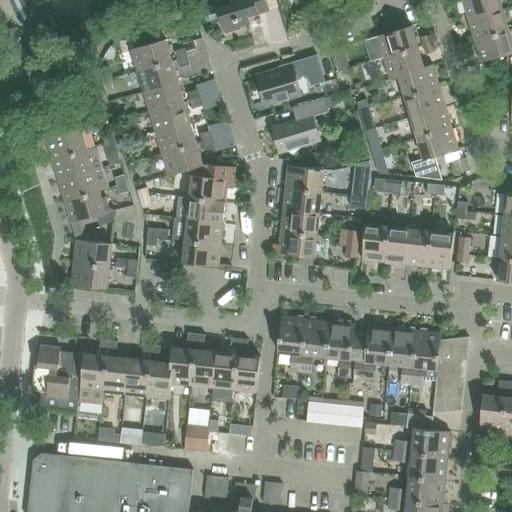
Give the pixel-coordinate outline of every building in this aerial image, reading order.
[(221,23),(223,32),(250,24),(248,17),(269,11),(266,0),(230,0),(232,3),(203,12),(207,27),(221,23)] [(462,0),(468,20),(503,10),(499,0),(462,0)] [(468,20),(475,41),(509,31),(503,10),(468,20)] [(377,36),(384,58),(418,48),(412,26),(377,36)] [(511,40),(509,31),(475,41),(481,63),(511,53),(511,40)] [(421,38),(424,46),(433,43),(431,35),(421,38)] [(131,50),(137,72),(172,61),(165,40),(131,50)] [(424,46),(426,55),(436,52),(433,43),(424,46)] [(345,47),(333,50),(339,72),(351,68),(345,47)] [(175,51),(177,60),(187,57),(185,48),(175,51)] [(390,80),(399,77),(399,76),(424,69),(424,67),(418,48),(384,58),(390,80)] [(293,67),(292,65),(257,76),(266,106),(301,95),(296,79),(308,76),(311,86),(325,82),(317,55),(303,60),(304,63),(293,67)] [(187,57),(177,60),(180,68),(190,65),(187,57)] [(137,72),(144,92),(178,82),(172,61),(137,72)] [(399,77),(405,97),(439,87),(433,65),(424,67),(424,69),(399,76),(399,77)] [(144,92),(150,113),(184,103),(178,82),(144,92)] [(405,97),(411,118),(445,107),(439,87),(405,97)] [(187,93),(190,101),(200,98),(197,90),(187,93)] [(200,98),(190,101),(192,109),(202,106),(200,98)] [(292,108),(296,120),(271,127),(279,154),(321,141),(314,117),(329,112),(325,99),(292,108)] [(357,102),(359,111),(369,108),(367,100),(357,102)] [(150,113),(156,134),(191,123),(184,103),(150,113)] [(411,118),(417,138),(452,128),(445,107),(411,118)] [(369,108),(359,111),(362,119),(371,116),(369,108)] [(156,134),(162,154),(197,144),(191,123),(156,134)] [(46,139),(53,161),(87,150),(81,128),(46,139)] [(452,128),(417,138),(424,160),(412,164),(416,178),(442,181),(435,157),(444,154),(458,150),(452,128)] [(200,134),(202,142),(212,139),(209,131),(200,134)] [(102,137),(105,145),(114,142),(112,134),(102,137)] [(212,139),(202,142),(205,151),(214,148),(212,139)] [(369,144),(372,152),(381,149),(379,141),(369,144)] [(114,142),(105,145),(107,153),(117,150),(114,142)] [(197,144),(162,154),(169,176),(203,166),(197,144)] [(381,149),(372,152),(374,160),(384,157),(381,149)] [(53,161),(59,181),(94,171),(87,150),(53,161)] [(452,162),(456,175),(470,171),(466,158),(452,162)] [(192,175),(190,198),(226,202),(227,188),(233,188),(235,168),(208,165),(207,177),(192,175)] [(288,166),(286,188),(322,192),(324,170),(288,166)] [(349,188),(369,190),(371,171),(351,169),(349,188)] [(59,181),(65,202),(100,192),(94,171),(59,181)] [(115,178),(117,186),(127,183),(124,175),(115,178)] [(383,193),(392,194),(393,183),(384,182),(383,193)] [(127,183),(117,186),(120,195),(129,192),(127,183)] [(393,183),(392,194),(400,195),(401,184),(393,183)] [(427,194),(435,195),(436,185),(428,184),(427,194)] [(436,185),(435,195),(444,196),(445,186),(436,185)] [(139,199),(149,196),(147,188),(137,191),(139,199)] [(286,188),(284,210),(319,214),(322,192),(286,188)] [(100,192),(65,202),(72,224),(106,213),(100,192)] [(139,199),(142,207),(152,204),(149,196),(139,199)] [(358,205),(368,206),(369,197),(359,196),(358,205)] [(190,198),(187,219),(223,223),(226,202),(190,198)] [(457,210),(467,211),(468,203),(458,202),(457,210)] [(284,210),(281,231),(317,235),(319,214),(284,210)] [(467,211),(457,210),(455,225),(465,226),(466,222),(473,223),(474,212),(467,211)] [(511,216),(504,215),(502,237),(511,237),(511,216)] [(187,219),(185,241),(221,245),(223,223),(187,219)] [(362,260),(385,263),(388,227),(366,224),(362,260)] [(385,263),(406,265),(410,229),(388,227),(385,263)] [(147,237),(157,238),(158,229),(148,228),(147,237)] [(406,265),(427,267),(431,232),(410,229),(406,265)] [(348,238),(358,239),(359,231),(349,230),(348,238)] [(317,235),(281,231),(280,245),(274,245),(273,253),(315,258),(317,235)] [(431,232),(427,267),(450,270),(454,234),(431,232)] [(157,238),(147,237),(146,245),(157,246),(157,238)] [(511,237),(502,237),(500,258),(511,259),(511,237)] [(358,239),(348,238),(347,247),(357,248),(358,239)] [(76,240),(74,262),(110,266),(112,244),(76,240)] [(185,241),(183,263),(219,267),(221,245),(185,241)] [(458,254),(468,255),(469,246),(459,245),(458,254)] [(468,255),(458,254),(457,262),(467,264),(468,255)] [(511,259),(500,258),(497,281),(511,282),(511,259)] [(128,268),(138,269),(139,261),(129,260),(128,268)] [(110,266),(74,262),(72,285),(108,289),(110,266)] [(127,277),(137,278),(138,269),(128,268),(127,277)] [(290,372),(301,373),(306,319),(282,317),(278,353),(292,354),(290,372)] [(313,357),(327,358),(330,322),(306,319),(301,373),(311,374),(313,357)] [(351,361),(365,362),(368,331),(354,330),(355,325),(330,322),(327,358),(340,359),(338,377),(349,378),(350,367),(351,361)] [(376,363),(389,365),(393,329),(369,326),(368,331),(365,362),(363,380),(374,381),(376,363)] [(401,384),(411,385),(417,331),(393,329),(389,365),(403,366),(401,384)] [(417,331),(411,385),(422,386),(424,369),(438,370),(438,366),(440,354),(441,341),(442,334),(417,331)] [(187,343),(196,344),(197,334),(188,333),(187,343)] [(196,344),(204,345),(205,335),(197,334),(196,344)] [(230,348),(239,349),(240,338),(231,337),(230,348)] [(441,341),(440,354),(468,351),(467,339),(469,339),(469,337),(441,341)] [(240,338),(239,349),(247,349),(248,339),(240,338)] [(100,350),(108,350),(109,340),(101,339),(100,350)] [(108,350),(117,351),(118,341),(109,340),(108,350)] [(143,354),(151,355),(152,345),(144,344),(143,354)] [(195,350),(191,386),(213,388),(217,352),(205,351),(206,345),(204,345),(196,344),(195,350)] [(152,345),(151,355),(160,356),(161,346),(152,345)] [(80,390),(82,377),(73,376),(76,356),(76,353),(60,352),(61,348),(44,346),(40,349),(40,353),(39,353),(39,357),(38,366),(35,365),(32,391),(48,393),(47,396),(68,399),(68,396),(79,397),(78,400),(79,400),(80,390)] [(173,347),(171,363),(172,363),(170,384),(171,384),(191,386),(195,350),(173,347)] [(468,351),(440,354),(438,366),(467,363),(466,351),(468,351)] [(238,354),(217,352),(213,388),(234,390),(238,354)] [(104,392),(108,356),(84,354),(84,357),(76,356),(73,376),(82,377),(80,390),(104,392)] [(261,357),(238,354),(234,390),(257,393),(261,357)] [(129,359),(108,356),(104,392),(125,395),(129,359)] [(151,361),(129,359),(125,395),(147,397),(151,361)] [(171,363),(151,361),(147,397),(169,399),(171,384),(170,384),(172,363),(171,363)] [(467,363),(438,366),(438,370),(437,378),(466,375),(464,363),(467,363)] [(437,378),(436,390),(464,386),(463,375),(437,378)] [(498,391),(507,392),(508,381),(499,381),(498,391)] [(464,387),(464,386),(436,390),(434,402),(463,398),(462,387),(464,387)] [(480,431),(502,433),(506,397),(484,395),(480,431)] [(322,399),(309,397),(307,422),(319,423),(322,399)] [(502,433),(511,434),(511,397),(506,397),(502,433)] [(463,399),(463,398),(434,402),(433,414),(462,411),(460,399),(463,399)] [(319,423),(344,426),(347,401),(322,399),(319,423)] [(364,403),(347,401),(344,426),(361,427),(364,403)] [(415,428),(432,430),(434,417),(433,417),(408,414),(407,428),(414,429),(415,428)] [(211,421),(210,432),(229,434),(230,423),(211,421)] [(208,427),(187,424),(185,450),(206,452),(209,432),(208,427)] [(396,440),(394,451),(448,457),(450,432),(432,430),(415,428),(414,429),(413,442),(396,440)] [(120,442),(142,445),(143,433),(122,431),(120,442)] [(411,463),(409,477),(445,481),(448,457),(394,451),(393,461),(411,463)] [(188,511),(193,470),(42,454),(34,460),(28,511),(188,511)] [(232,478),(211,476),(208,499),(230,501),(232,478)] [(390,488),(389,499),(442,505),(445,481),(409,477),(408,490),(390,488)] [(266,504),(284,506),(286,484),(269,482),(266,504)] [(251,511),(253,499),(241,498),(240,511),(242,511),(251,511)] [(441,511),(442,505),(389,499),(388,509),(405,511),(441,511)]
